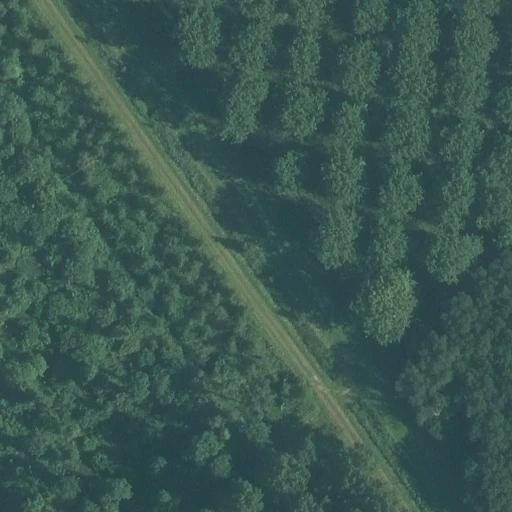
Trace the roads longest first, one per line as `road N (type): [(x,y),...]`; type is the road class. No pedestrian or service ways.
road 1 (track): [(180,511),(327,406),(363,369),(100,0)]
road 2 (track): [(397,511),(44,0)]
road 3 (track): [(468,511),(363,377)]
